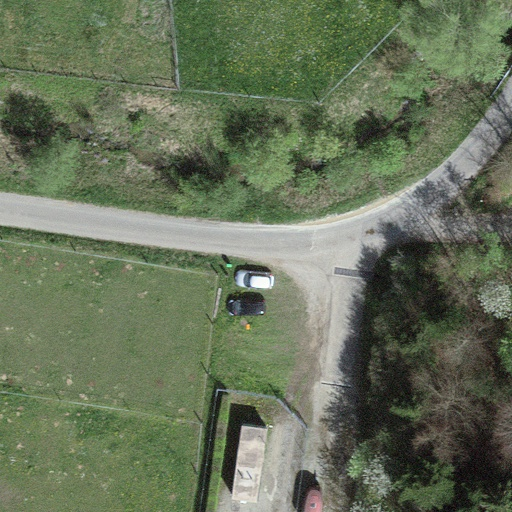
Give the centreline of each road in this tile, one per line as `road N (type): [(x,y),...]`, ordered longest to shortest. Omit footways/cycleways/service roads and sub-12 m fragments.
road 1 (unclassified): [(511,122),(503,141),(324,242),(256,243),(0,208)]
road 2 (track): [(511,224),(360,228)]
